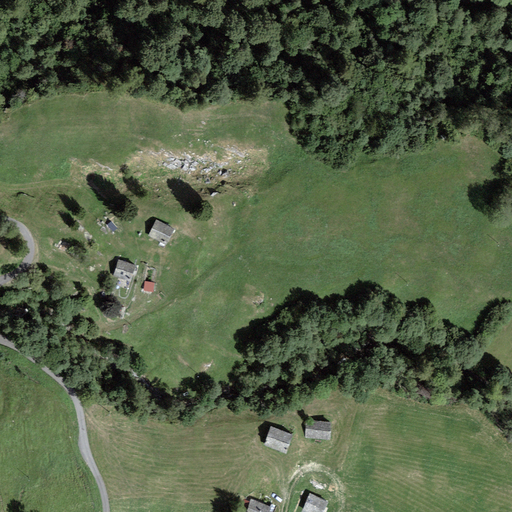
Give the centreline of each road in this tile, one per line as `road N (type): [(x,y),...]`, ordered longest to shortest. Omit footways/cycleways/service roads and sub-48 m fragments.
road 1 (track): [(0,285),(79,280),(112,324),(160,305),(234,251)]
road 2 (unclassified): [(0,338),(73,395),(106,511)]
